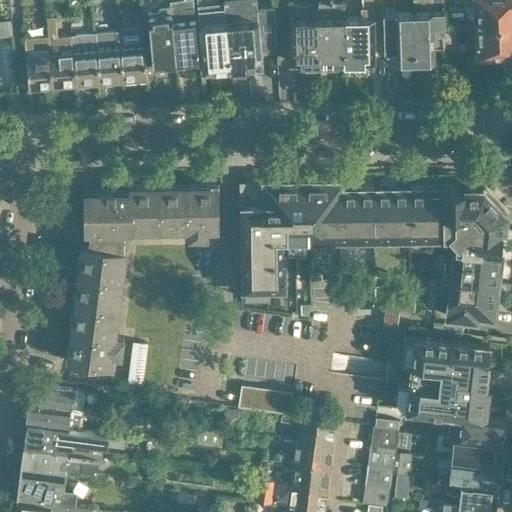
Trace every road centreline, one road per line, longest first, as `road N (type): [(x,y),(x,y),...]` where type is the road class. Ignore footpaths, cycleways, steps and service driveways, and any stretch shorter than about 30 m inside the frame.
road 1 (residential): [(20,151),(453,132),(511,115)]
road 2 (residential): [(0,336),(20,151)]
